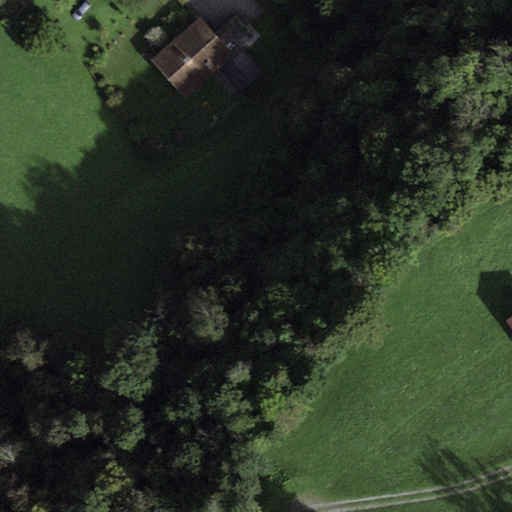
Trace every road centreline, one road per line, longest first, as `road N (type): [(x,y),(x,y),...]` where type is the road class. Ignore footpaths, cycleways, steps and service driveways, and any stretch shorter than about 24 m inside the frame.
road 1 (track): [(309,511),(508,473)]
road 2 (track): [(370,0),(357,18),(374,36),(463,0)]
